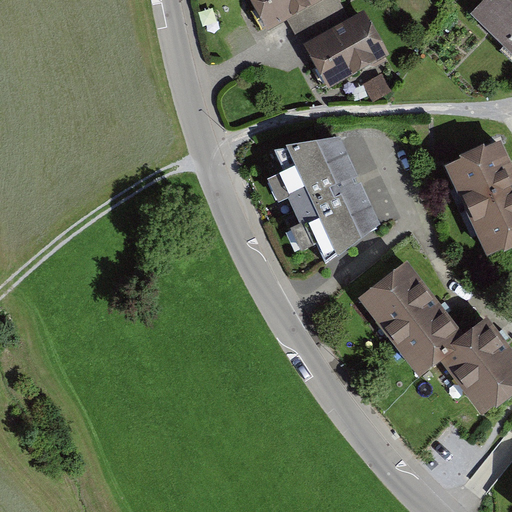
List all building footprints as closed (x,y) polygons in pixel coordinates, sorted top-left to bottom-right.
[(247,0),(269,38),(290,26),(330,3),(328,0),(247,0)] [(290,26),(304,51),(352,23),(338,0),(328,0),(330,3),(290,26)] [(511,0),(483,0),(469,14),(511,59),(511,0)] [(364,16),(352,23),(304,51),(330,95),(390,60),(364,16)] [(341,139),(274,149),(325,266),(381,227),(341,139)] [(511,174),(498,143),(441,169),(481,258),(511,243),(511,174)] [(456,346),(404,274),(358,307),(412,381),(435,365),(478,423),(511,398),(511,364),(483,326),(456,346)]
